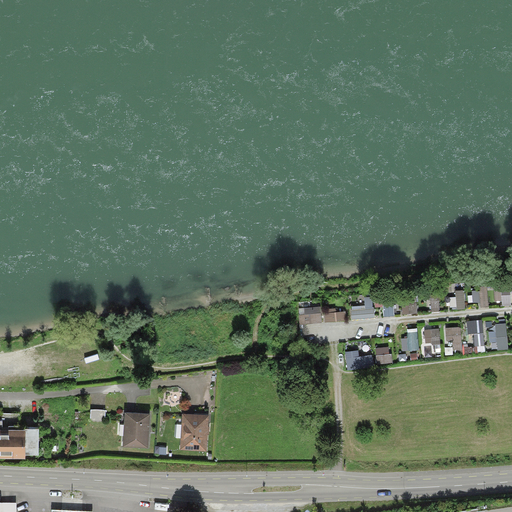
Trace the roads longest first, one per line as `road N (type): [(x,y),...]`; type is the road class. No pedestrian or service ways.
road 1 (primary): [(0,475),(324,488),(511,480)]
road 2 (residential): [(0,396),(194,380)]
